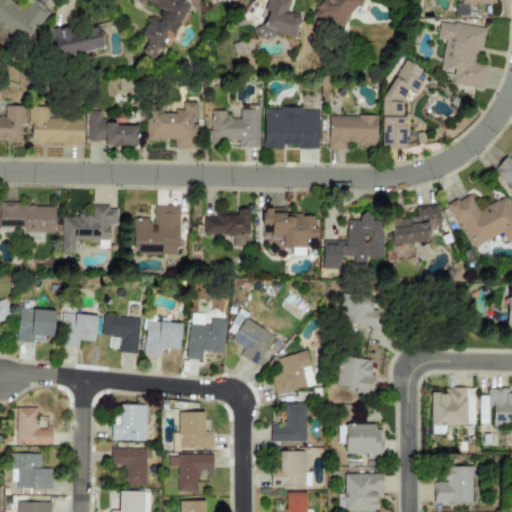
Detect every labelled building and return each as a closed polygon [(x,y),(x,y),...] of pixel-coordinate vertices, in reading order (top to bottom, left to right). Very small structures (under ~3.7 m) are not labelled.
[(0,0),(0,28),(24,29),(24,27),(45,28),(45,1),(24,1),(24,6),(10,6),(10,0),(0,0)] [(185,4),(181,2),(181,0),(138,0),(161,11),(155,22),(147,18),(138,36),(145,40),(139,53),(157,62),(185,4)] [(284,13),(285,0),(259,0),(259,37),(294,38),(295,13),(284,13)] [(364,1),(362,0),(323,0),(310,14),(318,22),(320,19),(333,32),(364,1)] [(481,89),(485,65),(471,63),(473,50),(480,51),(484,28),(438,21),(435,40),(443,41),(438,75),(451,77),(450,84),(481,89)] [(54,56),(100,48),(97,28),(72,32),(70,26),(49,30),(54,56)] [(379,148),(401,149),(403,96),(405,92),(415,92),(420,83),(414,79),(420,69),(402,59),(380,100),(379,148)] [(144,140),(172,140),(172,149),(195,149),(195,102),(182,102),(182,112),(143,112),(144,140)] [(0,117),(0,142),(21,143),(21,106),(3,106),(3,118),(0,117)] [(258,147),(258,106),(246,106),(246,110),(238,110),(238,118),(224,118),(224,112),(209,112),(209,131),(206,131),(206,142),(237,142),(237,147),(258,147)] [(81,120),(46,119),(46,107),(28,107),(27,144),(81,145),(81,120)] [(317,110),(262,108),(261,149),(281,149),(281,145),(295,145),(295,149),(316,149),(317,110)] [(86,144),(135,145),(135,125),(99,124),(99,112),(87,111),(86,144)] [(375,117),(327,115),(326,150),(344,150),(344,142),(354,142),(354,146),(374,147),(375,117)] [(511,191),(511,151),(507,158),(505,156),(490,174),(511,191)] [(469,248),(501,233),(506,242),(511,239),(511,212),(504,197),(476,211),(468,195),(448,204),(469,248)] [(0,231),(53,232),(53,205),(0,204),(0,231)] [(390,245),(425,241),(424,230),(439,229),(437,205),(414,207),(415,217),(387,219),(390,245)] [(60,217),(60,253),(73,253),(73,241),(108,241),(108,226),(116,226),(116,206),(89,206),(89,217),(60,217)] [(131,255),(177,256),(177,206),(153,206),(152,220),(132,219),(131,255)] [(314,239),(314,215),(284,215),(284,207),(261,207),(261,225),(269,225),(269,235),(280,235),(280,247),(304,247),(304,239),(314,239)] [(201,235),(231,235),(231,247),(248,247),(248,209),(235,209),(235,214),(214,214),(214,218),(201,218),(201,235)] [(320,241),(320,269),(337,269),(337,257),(350,257),(350,266),(364,266),(364,258),(380,258),(380,221),(369,221),(369,215),(357,215),(357,221),(345,221),(345,241),(320,241)] [(338,326),(375,325),(374,299),(337,299),(338,326)] [(0,321),(9,319),(3,300),(0,300),(0,321)] [(14,342),(30,344),(31,335),(50,337),(53,311),(18,308),(14,342)] [(93,342),(94,315),(59,314),(58,347),(76,348),(77,341),(93,342)] [(222,353),(224,322),(200,321),(201,315),(188,314),(185,359),(200,360),(200,352),(222,353)] [(273,337),(234,314),(229,323),(238,328),(233,336),(247,345),(240,357),(256,366),(273,337)] [(137,318),(101,316),(100,336),(108,337),(107,348),(116,348),(115,353),(135,354),(137,318)] [(179,323),(144,322),(142,355),(158,356),(158,349),(178,349),(179,323)] [(313,386),(305,351),(276,358),(279,374),(269,376),(274,396),(313,386)] [(372,374),(368,374),(369,360),(337,357),(334,386),(354,388),(354,393),(370,395),(372,374)] [(472,389),(429,390),(430,434),(444,434),(443,426),(473,425),(472,389)] [(303,442),(304,406),(284,405),(284,425),(269,425),(268,441),(303,442)] [(14,445),(50,445),(50,428),(35,428),(35,408),(15,408),(14,445)] [(202,413),(176,413),(176,433),(171,433),(170,449),(210,449),(210,432),(202,432),(202,413)] [(343,427),(343,455),(380,453),(379,425),(343,427)] [(144,486),(144,450),(109,449),(109,465),(123,465),(123,486),(144,486)] [(269,488),(303,487),(302,451),(277,452),(277,473),(269,473),(269,488)] [(10,488),(49,489),(50,469),(38,469),(38,454),(10,453),(10,488)] [(210,455),(166,456),(166,467),(175,467),(175,492),(196,491),(196,472),(210,472),(210,455)] [(469,504),(470,467),(443,467),(443,483),(432,483),(432,503),(469,504)] [(380,474),(342,475),(343,510),(375,510),(375,495),(380,495),(380,474)] [(108,511),(146,511),(147,492),(117,491),(116,511),(108,510),(108,511)] [(305,510),(304,493),(284,493),(284,511),(310,511),(310,510),(305,510)] [(177,502),(177,511),(203,511),(203,501),(177,502)] [(14,511),(48,511),(48,503),(15,502),(14,511)]
